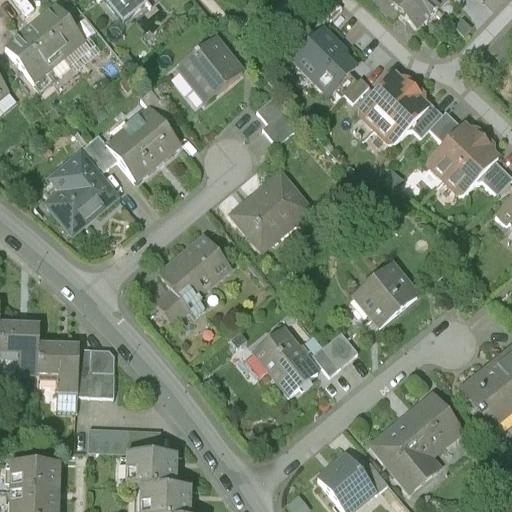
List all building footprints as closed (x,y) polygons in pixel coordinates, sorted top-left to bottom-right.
[(138,0),(102,0),(100,2),(121,27),(145,7),(138,0)] [(417,0),(381,0),(378,3),(414,38),(435,17),(417,0)] [(417,0),(435,17),(450,0),(417,0)] [(54,9),(27,31),(58,68),(84,46),(54,9)] [(27,31),(0,53),(31,90),(58,68),(27,31)] [(288,66),(326,104),(357,72),(346,61),(346,55),(322,32),(288,66)] [(214,42),(172,77),(202,112),(244,76),(214,42)] [(398,82),(393,77),(355,117),(355,122),(371,137),(415,89),(407,81),(398,82)] [(359,82),(342,100),(351,108),(368,90),(359,82)] [(425,97),(415,89),(371,137),(385,151),(392,150),(408,133),(429,111),(425,106),(425,97)] [(255,116),(267,130),(289,111),(277,97),(255,116)] [(139,107),(146,115),(160,132),(170,123),(149,98),(139,107)] [(429,111),(408,133),(420,143),(427,135),(443,150),(459,132),(444,118),(442,121),(430,110),(429,111)] [(146,115),(101,153),(114,168),(134,191),(178,153),(160,132),(146,115)] [(468,134),(462,129),(459,132),(443,150),(424,169),(424,173),(440,188),(485,142),(476,134),(468,134)] [(494,150),(485,142),(440,188),(454,202),(461,202),(478,185),(494,168),(499,163),(493,158),(494,150)] [(114,168),(101,153),(94,144),(79,158),(98,181),(114,168)] [(98,181),(79,158),(44,187),(55,200),(40,212),(69,247),(118,205),(98,181)] [(511,185),(494,168),(478,185),(495,202),(511,185)] [(260,262),(314,216),(279,176),(226,221),(260,262)] [(511,203),(496,220),(511,235),(511,203)] [(231,276),(201,241),(154,280),(168,296),(185,315),(231,276)] [(392,269),(349,303),(377,338),(420,304),(392,269)] [(185,315),(168,296),(153,309),(171,331),(186,317),(185,315)] [(36,334),(0,332),(0,364),(15,365),(14,385),(34,385),(35,354),(36,334)] [(284,337),(250,362),(283,406),(317,380),(284,337)] [(340,339),(311,362),(327,382),(356,359),(340,339)] [(511,350),(455,396),(494,444),(511,429),(511,350)] [(77,356),(35,354),(34,385),(55,386),(54,405),(75,405),(77,356)] [(107,357),(77,356),(75,405),(112,406),(114,363),(107,357)] [(431,398),(365,452),(407,503),(442,475),(433,464),(464,438),(431,398)] [(159,461),(159,437),(87,436),(87,461),(123,461),(159,461)] [(159,461),(123,461),(122,498),(135,498),(175,498),(175,462),(159,461)] [(314,485),(334,511),(359,511),(375,501),(357,478),(345,461),(314,485)] [(368,469),(357,478),(375,501),(386,492),(368,469)] [(6,472),(4,511),(56,511),(58,474),(6,472)] [(188,511),(188,499),(175,498),(135,498),(134,511),(188,511)]
